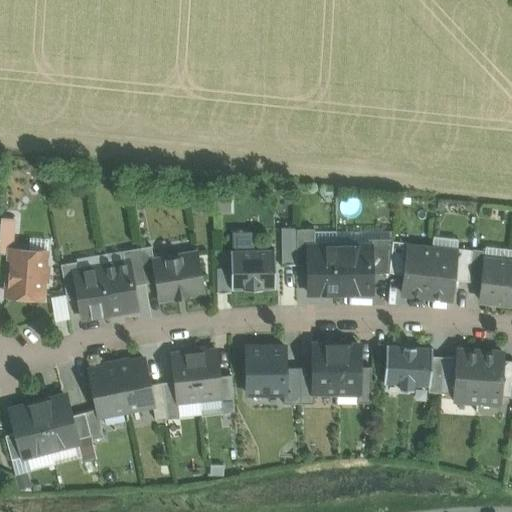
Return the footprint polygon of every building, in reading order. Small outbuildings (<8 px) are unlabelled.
[(229,201),(216,201),(216,210),(229,210),(229,201)] [(15,220),(1,219),(0,232),(14,233),(15,220)] [(296,228),(281,229),(282,264),(296,264),(296,228)] [(314,245),(314,228),(296,228),(296,264),(308,264),(308,245),(314,245)] [(0,231),(0,253),(11,255),(12,249),(13,249),(14,233),(0,232),(0,231)] [(434,237),(432,249),(456,251),(457,248),(458,240),(434,237)] [(392,240),(392,238),(368,238),(368,244),(370,244),(370,272),(389,272),(392,241),(392,240)] [(407,242),(392,240),(392,241),(389,272),(403,274),(406,246),(407,246),(407,242)] [(368,244),(336,245),(337,293),(370,292),(370,272),(370,244),(368,244)] [(151,245),(139,247),(145,283),(157,281),(153,260),(154,260),(151,245)] [(337,293),(336,245),(314,245),(308,245),(308,264),(308,293),(337,293)] [(407,246),(406,246),(403,274),(401,292),(426,295),(432,249),(407,246)] [(139,247),(122,250),(124,262),(129,261),(133,285),(145,283),(139,247)] [(472,249),(457,248),(456,251),(457,252),(454,280),(468,281),(472,249)] [(13,249),(12,249),(11,255),(8,295),(40,298),(42,281),(48,281),(50,252),(13,249)] [(274,249),(230,250),(231,288),(275,288),(274,249)] [(432,249),(426,295),(452,298),(454,280),(457,252),(456,251),(432,249)] [(485,251),(472,249),(468,281),(481,283),(484,258),(485,251)] [(154,260),(153,260),(157,281),(160,298),(203,291),(196,253),(154,260)] [(511,261),(484,258),(481,283),(479,300),(506,303),(511,261)] [(76,261),(61,264),(67,299),(79,297),(74,271),(78,270),(76,261)] [(124,262),(102,266),(110,313),(137,308),(133,285),(129,261),(124,262)] [(110,313),(102,266),(78,270),(74,271),(79,297),(82,318),(110,313)] [(51,293),(53,317),(68,316),(65,292),(51,293)] [(336,344),(313,344),(313,367),(313,392),(314,392),(336,392),(336,344)] [(359,344),(336,344),(336,392),(357,392),(358,392),(359,366),(359,344)] [(431,347),(388,344),(386,344),(384,383),(385,383),(385,382),(400,383),(400,388),(413,389),(413,384),(428,385),(428,386),(429,386),(432,356),(432,347),(431,347)] [(284,345),(246,346),(247,393),(283,393),(285,393),(285,367),(284,345)] [(216,349),(194,351),(199,399),(221,396),(219,376),(216,349)] [(480,351),(456,350),(455,357),(453,393),(453,398),(477,400),(480,351)] [(194,351),(172,354),(175,381),(177,401),(178,401),(199,399),(194,351)] [(504,353),(480,351),(477,400),(501,401),(501,396),(503,360),(504,353)] [(443,356),(432,356),(429,386),(428,386),(428,391),(441,392),(443,356)] [(455,357),(443,356),(441,392),(453,393),(455,357)] [(144,358),(117,364),(126,410),(152,405),(154,404),(149,385),(144,358)] [(511,388),(511,360),(503,360),(501,396),(511,397),(511,388)] [(117,364),(89,369),(97,408),(99,416),(126,410),(117,364)] [(371,366),(359,366),(358,392),(357,392),(357,402),(370,402),(371,366)] [(301,403),(300,367),(285,367),(285,393),(283,393),(283,403),(301,403)] [(313,367),(300,367),(301,403),(314,403),(314,392),(313,392),(313,367)] [(231,374),(219,376),(221,396),(222,412),(234,410),(231,374)] [(175,381),(162,382),(167,418),(180,416),(178,401),(177,401),(175,381)] [(162,382),(149,385),(154,404),(152,405),(155,420),(167,418),(162,382)] [(65,395),(38,402),(50,448),(77,441),(77,438),(70,415),(65,395)] [(38,402),(11,409),(17,432),(23,456),(50,448),(38,402)] [(97,408),(85,411),(91,435),(92,439),(103,436),(99,416),(97,408)] [(85,411),(70,415),(77,438),(91,435),(85,411)] [(17,432),(5,435),(12,459),(23,456),(17,432)] [(91,435),(77,438),(77,441),(80,454),(95,450),(92,439),(91,435)] [(50,448),(54,464),(81,456),(80,454),(77,441),(50,448)] [(54,464),(50,448),(23,456),(27,471),(54,464)] [(29,473),(16,476),(19,489),(32,486),(29,473)]
